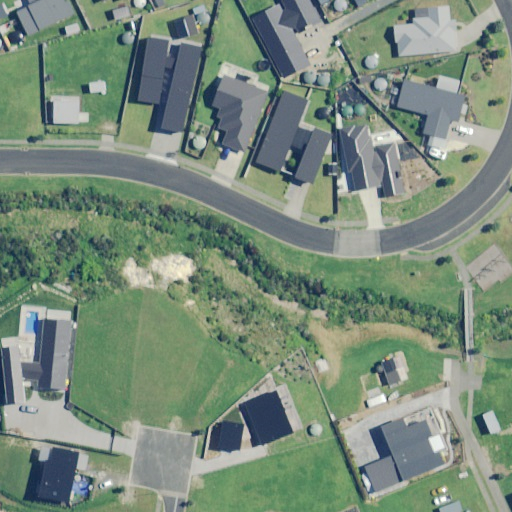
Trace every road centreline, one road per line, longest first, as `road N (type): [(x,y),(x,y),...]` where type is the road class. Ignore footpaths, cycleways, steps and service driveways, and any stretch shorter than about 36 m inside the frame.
road 1 (residential): [(0,162),(158,180),(302,239),(353,244),(441,228),(473,201),(511,137)]
road 2 (residential): [(504,511),(453,399),(453,381)]
